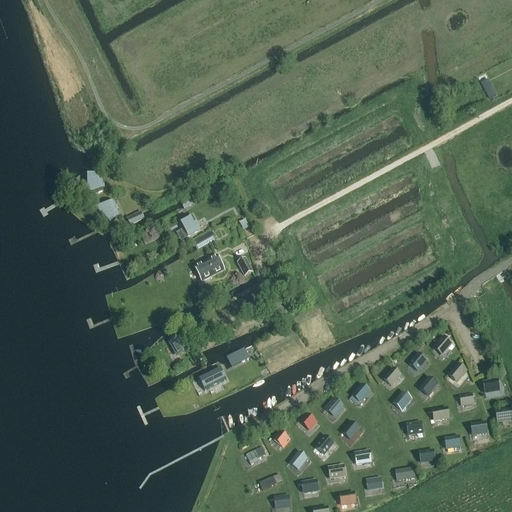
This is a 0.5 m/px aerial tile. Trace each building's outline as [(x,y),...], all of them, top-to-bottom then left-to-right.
[(493,90),(486,94),(489,100),(496,96),(493,90)] [(99,176),(87,176),(88,196),(104,190),(99,176)] [(227,185),(222,188),(226,196),(231,193),(227,185)] [(180,203),(183,209),(196,203),(193,197),(180,203)] [(113,203),(96,210),(110,225),(119,218),(113,203)] [(140,212),(126,218),(129,225),(143,219),(140,212)] [(181,226),(184,231),(177,235),(181,241),(200,231),(192,217),(189,219),(190,220),(181,226)] [(211,232),(192,243),(196,251),(216,241),(211,232)] [(217,256),(195,268),(202,282),(224,270),(217,256)] [(237,263),(244,278),(253,273),(246,259),(237,263)] [(248,314),(260,309),(257,301),(244,306),(248,314)] [(181,336),(168,344),(169,346),(174,354),(178,351),(180,356),(189,351),(181,336)] [(442,357),(451,346),(443,339),(434,350),(442,357)] [(249,360),(244,350),(237,353),(242,363),(249,360)] [(418,353),(409,363),(416,370),(425,359),(418,353)] [(459,365),(449,377),(458,385),(468,373),(459,365)] [(492,365),(483,369),(486,375),(495,371),(492,365)] [(220,370),(198,380),(204,392),(226,381),(220,370)] [(393,370),(383,381),(391,387),(400,377),(393,370)] [(429,379),(420,390),(427,397),(437,386),(429,379)] [(498,382),(482,384),(484,396),(500,393),(498,382)] [(362,386),(353,397),(361,404),(370,393),(362,386)] [(411,401),(403,394),(394,405),(401,411),(411,401)] [(473,395),(460,397),(462,408),(475,405),(473,395)] [(334,399),(326,409),(334,416),(342,406),(334,399)] [(447,410),(433,412),(434,422),(448,420),(447,410)] [(511,421),(510,411),(496,413),(497,423),(511,421)] [(316,423),(305,413),(298,421),(310,431),(316,423)] [(470,424),(472,438),(487,435),(485,422),(470,424)] [(351,423),(342,435),(350,442),(360,430),(351,423)] [(408,437),(422,434),(421,424),(407,427),(408,437)] [(292,441),(280,432),(272,441),(285,451),(292,441)] [(316,449),(324,456),(333,445),(325,438),(316,449)] [(459,438),(445,440),(447,451),(461,449),(459,438)] [(246,456),(251,466),(259,462),(258,460),(266,456),(262,448),(246,456)] [(434,451),(420,453),(421,463),(435,461),(434,451)] [(355,455),(356,466),(371,463),(369,453),(355,455)] [(307,460),(299,454),(290,465),(298,471),(307,460)] [(342,467),(328,470),(330,480),(344,478),(342,467)] [(414,479),(413,469),(396,472),(397,482),(414,479)] [(262,492),(282,484),(279,476),(259,484),(262,492)] [(379,480),(368,482),(369,492),(381,490),(379,480)] [(318,492),(316,482),(302,485),(304,495),(318,492)] [(354,495),(340,497),(341,507),(355,505),(354,495)] [(289,497),(275,499),(276,510),(290,508),(289,497)]
